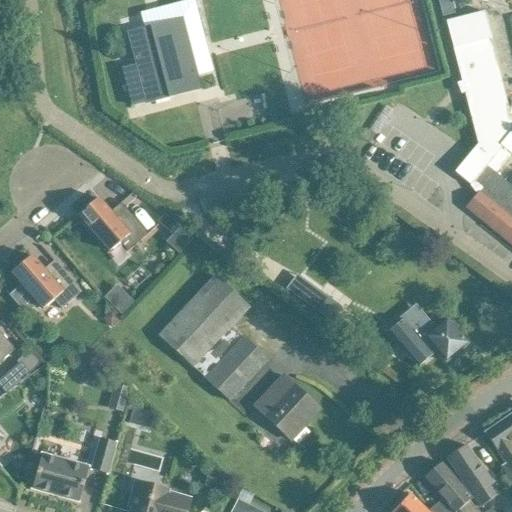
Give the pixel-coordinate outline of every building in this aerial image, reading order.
[(511,188),(495,175),(511,155),(511,156),(511,130),(510,133),(504,128),(506,125),(505,122),(509,116),(503,113),(502,109),(505,104),(500,100),(499,97),(502,91),(497,88),(496,85),(500,84),(488,41),(491,40),(484,12),(446,22),(453,49),(462,83),(465,94),(478,145),(455,173),(471,186),(474,182),(482,189),(466,208),(511,245),(511,188)] [(131,107),(146,103),(146,105),(200,91),(181,20),(162,25),(149,28),(128,34),(132,51),(136,65),(122,69),(127,90),(131,107)] [(365,130),(361,139),(370,144),(374,135),(365,130)] [(97,199),(94,202),(93,201),(92,201),(90,200),(89,200),(88,199),(86,200),(85,200),(84,201),(82,201),(81,202),(81,203),(80,205),(80,206),(80,207),(80,209),(80,210),(81,212),(82,213),(78,216),(109,253),(120,243),(128,253),(148,235),(141,227),(128,212),(117,222),(97,199)] [(195,239),(184,230),(180,234),(180,244),(186,249),(195,239)] [(31,257),(27,260),(26,259),(25,258),(24,258),(22,257),(21,257),(20,257),(18,258),(17,258),(16,259),(15,260),(14,261),(14,262),(13,264),(13,265),(13,267),(14,268),(14,269),(15,270),(11,274),(24,289),(43,310),(53,301),(61,310),(81,293),(74,285),(61,270),(50,279),(31,257)] [(248,309),(230,292),(215,278),(160,337),(193,368),(231,327),(248,309)] [(316,290),(305,304),(331,323),(342,308),(316,290)] [(110,329),(120,321),(110,310),(101,318),(110,329)] [(445,363),(468,345),(447,319),(436,329),(426,318),(409,331),(400,322),(388,331),(418,365),(436,351),(445,363)] [(229,403),(268,362),(231,327),(193,368),(229,403)] [(0,363),(15,350),(0,333),(0,363)] [(27,374),(39,363),(29,351),(16,362),(27,374)] [(284,377),(269,394),(255,408),(290,441),(319,410),(284,377)] [(129,388),(114,385),(107,408),(122,413),(129,388)] [(511,415),(484,434),(496,452),(505,466),(502,468),(511,483),(511,415)] [(107,475),(115,444),(100,440),(91,471),(107,475)] [(498,495),(465,447),(447,460),(480,508),(498,495)] [(42,455),(37,471),(32,490),(78,503),(88,468),(42,455)] [(472,500),(441,464),(424,478),(452,511),(457,511),(458,511),(477,511),(469,502),(472,500)] [(205,485),(224,491),(229,475),(209,470),(205,485)] [(128,509),(131,509),(130,511),(186,511),(190,500),(167,494),(167,492),(135,483),(128,509)] [(426,511),(409,496),(393,511),(426,511)] [(260,511),(237,500),(231,511),(260,511)]
